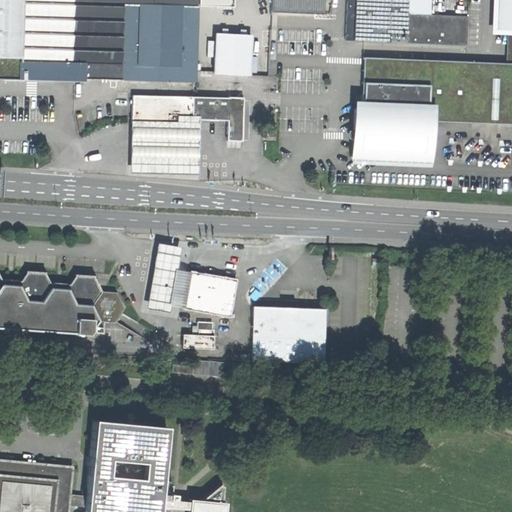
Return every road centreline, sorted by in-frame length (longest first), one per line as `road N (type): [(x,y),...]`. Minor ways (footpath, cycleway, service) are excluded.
road 1 (trunk): [(511,218),(0,178)]
road 2 (trunk): [(0,211),(511,239)]
